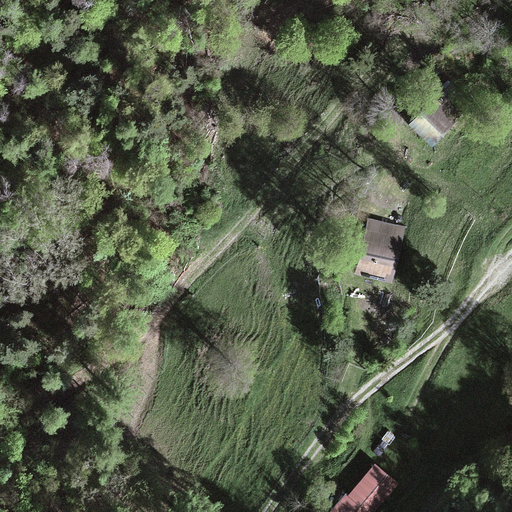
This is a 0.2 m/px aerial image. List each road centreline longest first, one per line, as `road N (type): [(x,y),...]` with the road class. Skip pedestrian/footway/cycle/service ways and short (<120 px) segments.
road 1 (track): [(511,60),(421,43),(372,69),(129,344),(0,431)]
road 2 (track): [(264,511),(342,415),(453,324),(511,255)]
road 3 (track): [(439,337),(443,347),(397,421),(388,452)]
